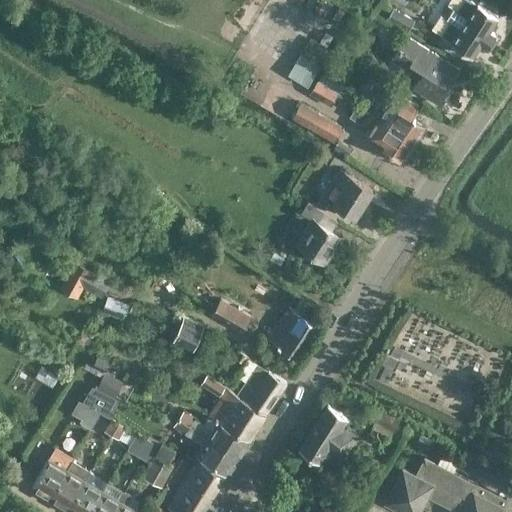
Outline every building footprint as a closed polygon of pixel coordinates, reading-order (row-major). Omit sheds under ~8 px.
[(476,4),(470,0),(463,0),(456,11),(453,9),(445,20),(449,22),(440,37),(450,43),(470,56),(479,42),(485,46),(493,34),(487,30),(497,16),(476,3),(476,4)] [(408,32),(414,21),(393,8),(386,20),(408,32)] [(458,69),(405,36),(390,60),(405,69),(407,66),(420,74),(412,88),(439,105),(448,90),(446,89),(458,69)] [(307,87),(320,67),(300,55),(288,75),(307,87)] [(414,143),(425,125),(411,116),(418,106),(393,90),(382,83),(364,111),(414,143)] [(330,106),(337,96),(317,84),(311,94),(330,106)] [(333,143),(343,128),(301,103),(292,119),(333,143)] [(414,143),(364,111),(357,106),(349,118),(361,126),(363,122),(383,135),(376,145),(402,161),(414,143)] [(307,155),(311,149),(301,142),(296,148),(307,155)] [(354,217),(371,190),(340,170),(334,179),(343,186),(332,203),(354,217)] [(323,262),(340,237),(331,231),(337,221),(310,204),(304,213),(311,218),(295,244),(323,262)] [(105,296),(116,278),(92,264),(82,281),(105,296)] [(323,314),(300,299),(292,311),(288,308),(267,340),(294,358),(323,314)] [(239,333),(249,317),(220,300),(210,315),(239,333)] [(191,349),(203,322),(183,314),(171,340),(191,349)] [(244,363),(249,357),(238,349),(234,355),(244,363)] [(92,367),(91,370),(98,374),(102,376),(105,371),(106,369),(109,361),(98,356),(92,367)] [(264,415),(284,383),(280,380),(262,368),(256,365),(236,394),(264,415)] [(102,376),(97,387),(115,397),(123,381),(105,371),(102,376)] [(249,437),(264,415),(236,394),(206,373),(199,384),(219,398),(210,412),(249,437)] [(92,385),(83,401),(89,405),(100,411),(110,416),(119,399),(115,397),(97,387),(93,385),(92,385)] [(92,426),(99,414),(88,408),(89,407),(80,403),(72,415),(92,426)] [(311,426),(296,448),(318,462),(324,452),(339,462),(347,449),(358,433),(343,423),(347,417),(326,404),(311,426)] [(392,443),(405,420),(382,407),(369,430),(392,443)] [(203,425),(182,412),(173,426),(184,433),(189,436),(195,427),(238,455),(249,437),(210,412),(207,416),(209,417),(203,425)] [(110,436),(117,425),(110,421),(103,432),(110,436)] [(118,440),(124,429),(117,425),(110,436),(118,440)] [(226,474),(238,455),(195,427),(189,436),(201,444),(195,454),(226,474)] [(149,463),(153,456),(152,456),(158,446),(135,433),(126,450),(149,463)] [(511,464),(511,447),(494,439),(487,453),(511,464)] [(161,443),(155,454),(167,460),(172,449),(161,443)] [(72,460),(55,450),(49,459),(47,458),(31,486),(50,497),(72,460)] [(162,485),(172,467),(153,456),(149,463),(150,463),(143,475),(162,485)] [(441,466),(424,457),(414,475),(399,468),(383,500),(405,511),(417,511),(426,495),(435,499),(450,470),(450,467),(442,463),(441,466)] [(174,511),(201,511),(224,476),(199,459),(168,507),(174,511)] [(68,508),(90,471),(86,469),(72,460),(50,497),(68,508)] [(503,481),(511,485),(511,468),(510,467),(508,472),(503,481)] [(499,511),(502,507),(506,499),(450,470),(435,499),(459,511),(499,511)] [(74,511),(89,511),(103,489),(90,481),(94,474),(90,471),(68,508),(74,511)] [(118,498),(103,489),(89,511),(114,511),(126,493),(122,490),(118,498)] [(139,511),(140,511),(145,504),(126,493),(114,511),(139,511)]
